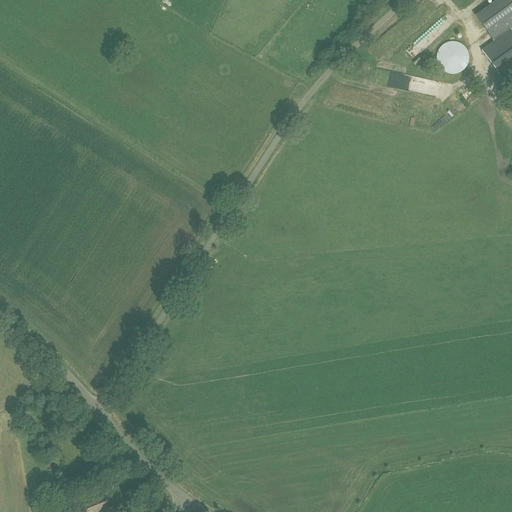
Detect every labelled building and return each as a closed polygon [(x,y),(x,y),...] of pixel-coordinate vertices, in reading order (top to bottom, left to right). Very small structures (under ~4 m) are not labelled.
[(503,80),(511,73),(511,0),(498,0),(477,16),(495,41),(482,51),(503,80)] [(426,36),(415,49),(422,56),(434,43),(426,36)] [(436,59),(437,64),(440,68),(443,72),(448,74),(453,74),(458,73),(463,71),(466,67),(468,62),(469,57),(468,52),(465,48),(461,45),(457,42),(452,42),(447,43),(442,45),(439,49),(437,54),(436,59)] [(466,95),(473,105),(482,99),(475,89),(466,95)] [(116,511),(117,511),(108,489),(79,501),(83,511),(116,511)]
